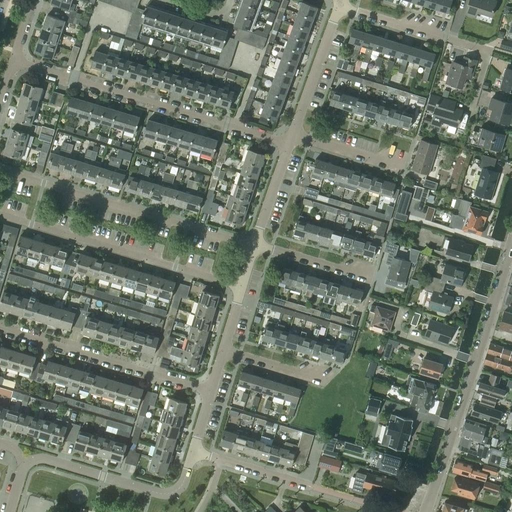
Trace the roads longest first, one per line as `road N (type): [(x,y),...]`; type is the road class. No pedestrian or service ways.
road 1 (residential): [(291,137),(268,138),(14,60)]
road 2 (residential): [(511,244),(426,511)]
road 3 (residential): [(254,246),(0,169)]
road 4 (residential): [(0,213),(241,286)]
road 5 (residential): [(210,392),(0,326)]
road 6 (residential): [(473,118),(486,60),(479,48),(340,2)]
road 7 (residential): [(172,491),(41,458),(24,461)]
road 8 (residential): [(291,137),(340,2)]
road 9 (residential): [(372,280),(254,246)]
